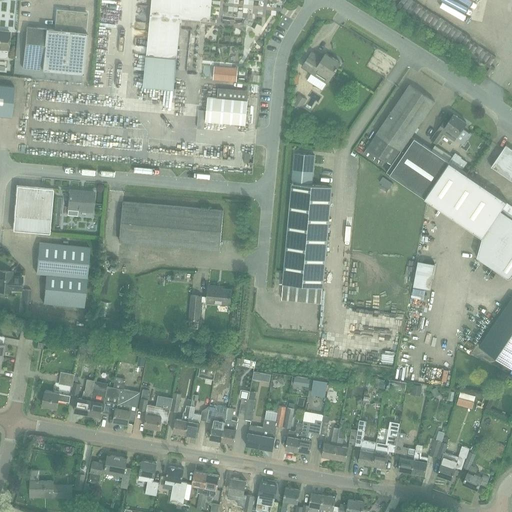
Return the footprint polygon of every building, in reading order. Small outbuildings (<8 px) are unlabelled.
[(152,0),(152,4),(147,55),(177,58),(181,18),(210,21),(212,0),(152,0)] [(269,0),(268,0),(266,5),(281,12),(286,2),(281,0),(279,4),(269,0)] [(469,6),(468,18),(476,19),(477,7),(469,6)] [(415,19),(416,15),(412,15),(413,8),(406,7),(404,16),(415,19)] [(84,64),(87,33),(85,33),(87,13),(57,10),(55,30),(27,27),(23,68),(43,70),(83,73),(84,64)] [(10,32),(0,31),(0,57),(5,58),(7,56),(10,32)] [(303,67),(316,75),(328,83),(340,63),(326,54),(323,59),(312,52),(303,67)] [(93,72),(92,82),(103,82),(104,73),(93,72)] [(237,88),(237,74),(213,74),(212,88),(237,88)] [(0,115),(11,117),(14,86),(0,84),(0,115)] [(383,166),(386,160),(392,164),(387,172),(425,198),(450,162),(412,136),(435,102),(410,85),(377,134),(367,148),(368,148),(364,153),(383,166)] [(299,95),(294,104),(301,108),(306,100),(299,95)] [(246,125),(248,101),(208,97),(206,121),(246,125)] [(446,119),(431,140),(438,144),(444,134),(454,141),(467,123),(454,114),(449,121),(446,119)] [(508,179),(511,173),(511,148),(507,146),(508,145),(507,145),(506,145),(492,166),(492,167),(491,167),(492,168),(493,167),(500,172),(500,173),(501,173),(508,178),(508,179)] [(323,288),(332,187),(312,185),(315,156),(295,154),(282,300),(322,303),(323,288)] [(483,237),(506,202),(507,201),(499,195),(450,162),(425,198),(452,217),(483,237)] [(53,189),(42,188),(17,186),(13,230),(49,233),(53,189)] [(68,208),(68,214),(78,215),(78,209),(87,210),(87,212),(93,212),(94,193),(85,192),(85,193),(80,192),(80,191),(70,190),(68,208)] [(224,211),(199,208),(199,203),(139,197),(138,203),(123,202),(120,242),(220,250),(224,211)] [(511,205),(506,202),(483,237),(477,257),(508,278),(511,278),(511,275),(511,205)] [(90,248),(69,246),(39,243),(36,273),(46,274),(87,278),(90,248)] [(431,289),(435,264),(418,261),(414,286),(431,289)] [(0,270),(0,290),(10,292),(10,290),(21,290),(22,277),(11,276),(12,272),(0,270)] [(84,307),(87,278),(46,274),(44,303),(84,307)] [(209,286),(208,297),(203,296),(192,295),(189,320),(201,321),(203,302),(207,302),(207,303),(231,305),(232,290),(218,288),(219,286),(209,286)] [(31,290),(25,290),(23,315),(29,316),(31,290)] [(511,298),(479,346),(511,368),(511,298)] [(420,319),(420,308),(408,307),(407,318),(420,319)] [(481,315),(476,322),(486,330),(492,322),(481,315)] [(403,324),(403,340),(413,340),(413,324),(403,324)] [(73,339),(68,346),(75,350),(80,343),(73,339)] [(460,356),(469,361),(475,350),(467,345),(460,356)] [(362,365),(365,353),(357,351),(354,363),(362,365)] [(214,380),(216,366),(202,364),(199,377),(214,380)] [(73,387),(75,374),(62,372),(60,385),(73,387)] [(89,414),(93,392),(94,387),(93,387),(95,381),(87,379),(85,391),(84,391),(82,399),(77,398),(75,412),(89,414)] [(112,403),(110,414),(115,415),(114,421),(129,424),(131,413),(137,414),(139,403),(140,393),(125,390),(126,381),(116,379),(115,388),(112,403)] [(313,383),(312,395),(325,397),(327,385),(313,383)] [(412,392),(411,396),(420,397),(421,392),(422,387),(413,385),(412,392)] [(112,403),(115,388),(108,387),(107,389),(94,387),(93,392),(89,414),(102,417),(105,402),(112,403)] [(437,387),(431,390),(432,392),(435,398),(441,395),(440,392),(437,387)] [(160,429),(161,422),(168,424),(171,409),(148,405),(149,400),(148,400),(150,391),(144,390),(140,410),(147,411),(146,414),(147,414),(144,427),(160,429)] [(71,395),(56,392),(46,391),(43,406),(57,408),(59,401),(70,403),(71,395)] [(182,394),(175,392),(171,411),(179,412),(182,394)] [(245,419),(249,399),(243,397),(239,418),(245,419)] [(326,398),(325,408),(334,408),(334,399),(326,398)] [(256,400),(249,399),(245,419),(252,421),(256,400)] [(186,434),(192,406),(187,405),(186,412),(184,412),(183,420),(176,419),(173,432),(186,434)] [(207,421),(210,405),(203,411),(202,414),(201,420),(207,421)] [(214,423),(217,406),(210,405),(207,421),(214,423)] [(284,427),(288,407),(279,405),(276,422),(276,426),(277,426),(284,427)] [(202,414),(195,413),(196,406),(192,406),(186,434),(198,436),(201,420),(202,414)] [(457,406),(455,412),(466,415),(468,410),(457,406)] [(222,441),(228,407),(223,407),(221,419),(219,420),(218,424),(220,425),(219,427),(212,425),(210,439),(222,441)] [(234,443),(237,430),(238,421),(232,420),(234,409),(228,407),(222,441),(234,443)] [(295,409),(288,407),(284,427),(292,428),(295,409)] [(304,422),(298,452),(310,454),(314,433),(321,434),(324,421),(323,421),(316,420),(315,424),(309,423),(311,414),(306,413),(304,421),(304,422)] [(327,419),(324,419),(323,419),(323,421),(324,421),(321,434),(327,435),(329,422),(327,422),(327,419)] [(264,428),(260,448),(273,450),(276,437),(275,437),(276,430),(277,426),(276,426),(276,422),(266,420),(265,420),(264,428)] [(298,452),(304,422),(304,421),(299,420),(299,423),(298,422),(296,432),(289,430),(286,449),(298,452)] [(359,430),(356,445),(361,446),(362,446),(364,440),(365,431),(367,422),(360,421),(359,430)] [(389,451),(391,445),(397,446),(399,432),(401,423),(390,422),(386,444),(378,443),(376,452),(373,466),(387,468),(389,454),(389,451)] [(260,448),(264,428),(251,425),(249,433),(246,445),(260,448)] [(335,458),(340,428),(334,427),(331,444),(324,443),(322,456),(335,458)] [(349,448),(343,447),(346,429),(340,428),(335,458),(347,460),(349,448)] [(356,445),(359,430),(352,429),(350,444),(356,445)] [(435,440),(430,456),(437,458),(442,442),(444,438),(446,432),(440,431),(437,440),(435,440)] [(412,473),(417,449),(404,447),(406,434),(399,432),(397,446),(396,453),(402,454),(401,457),(398,470),(412,473)] [(442,442),(437,458),(443,460),(442,463),(442,462),(437,475),(452,480),(456,467),(462,469),(466,458),(467,458),(469,451),(470,448),(463,445),(459,455),(460,455),(458,461),(444,456),(448,444),(449,440),(444,438),(442,442)] [(361,449),(358,463),(373,466),(376,452),(378,443),(364,440),(362,446),(361,446),(361,449)] [(496,441),(491,453),(501,458),(506,446),(496,441)] [(425,475),(429,458),(421,456),(423,446),(418,445),(417,449),(412,473),(425,475)] [(471,452),(469,451),(467,458),(463,467),(463,468),(470,470),(469,472),(468,471),(463,483),(477,490),(480,484),(486,486),(489,477),(483,475),(482,477),(476,475),(479,468),(472,465),(478,449),(473,447),(471,452)] [(122,485),(129,486),(132,468),(126,467),(127,458),(108,455),(107,461),(100,460),(100,463),(93,461),(89,482),(99,483),(101,472),(124,477),(122,485)] [(140,474),(139,480),(146,481),(148,481),(147,488),(146,492),(151,493),(158,494),(160,483),(153,482),(155,477),(157,464),(142,461),(140,474)] [(184,469),(169,466),(165,484),(173,486),(171,500),(184,502),(185,499),(188,484),(188,483),(182,482),(184,469)] [(31,497),(41,497),(72,497),(72,485),(54,485),(54,481),(39,481),(40,470),(31,470),(31,497)] [(204,495),(208,473),(195,471),(192,484),(192,485),(199,487),(198,492),(201,493),(200,494),(204,495)] [(220,476),(208,473),(204,495),(200,494),(199,500),(206,501),(207,495),(209,496),(211,489),(218,490),(220,476)] [(82,490),(85,476),(78,474),(75,488),(82,490)] [(239,505),(244,506),(243,511),(249,511),(252,511),(255,496),(248,495),(244,495),(246,480),(232,478),(229,493),(241,495),(239,505)] [(261,483),(259,494),(256,510),(262,511),(264,503),(272,505),(272,502),(274,502),(275,497),(277,486),(261,483)] [(286,488),(284,497),(281,511),(287,511),(289,501),(298,503),(300,490),(286,488)] [(320,511),(324,495),(312,492),(309,505),(304,504),(303,507),(302,511),(309,511),(310,506),(316,507),(315,511),(320,511)] [(333,511),(336,497),(324,495),(320,511),(333,511)] [(341,504),(340,511),(339,511),(362,511),(365,502),(349,499),(348,506),(341,504)] [(270,511),(277,511),(279,503),(274,502),(272,502),(272,505),(270,511)] [(218,511),(220,505),(213,503),(211,511),(218,511)]
